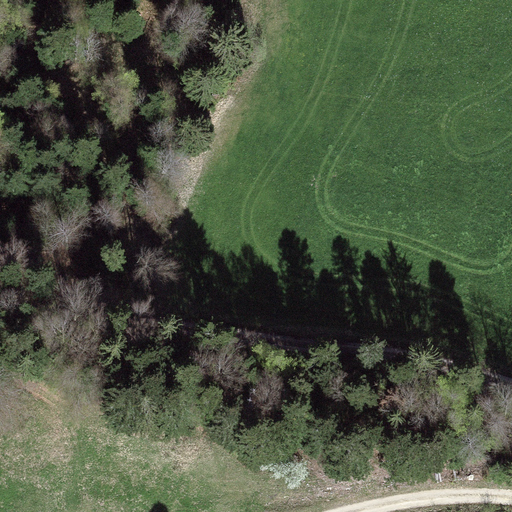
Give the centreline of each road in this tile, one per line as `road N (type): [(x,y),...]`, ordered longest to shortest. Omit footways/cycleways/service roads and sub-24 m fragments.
road 1 (track): [(511,384),(414,361),(152,328),(0,331)]
road 2 (track): [(511,497),(450,495),(354,511)]
